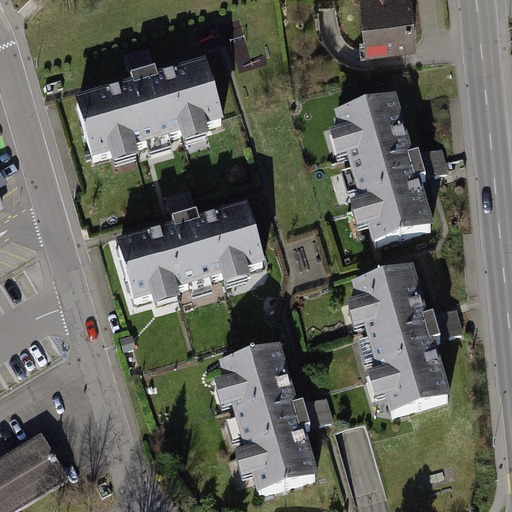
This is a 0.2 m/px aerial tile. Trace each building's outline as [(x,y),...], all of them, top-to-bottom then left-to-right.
[(360,0),(365,49),(415,44),(411,0),(360,0)] [(129,88),(71,105),(90,169),(105,164),(109,175),(139,166),(136,155),(177,143),(180,153),(208,144),(205,135),(224,130),(205,65),(156,80),(154,75),(127,83),(129,88)] [(395,103),(332,122),(337,138),(327,141),(336,169),(346,166),(359,208),(346,212),(355,240),(366,237),(372,256),(435,237),(420,188),(428,185),(419,158),(412,160),(395,103)] [(173,232),(114,249),(132,311),(149,306),(153,319),(177,312),(173,298),(220,284),(223,295),(247,288),(244,278),(263,273),(245,212),(195,227),(194,222),(172,228),(173,232)] [(408,278),(351,295),(356,311),(346,314),(353,339),(364,336),(378,382),(369,385),(375,405),(387,402),(392,421),(445,405),(428,347),(435,345),(430,327),(423,329),(408,278)] [(277,354),(217,371),(223,391),(212,394),(219,420),(230,417),(242,460),(230,463),(238,491),(252,488),(256,503),(316,485),(302,437),(307,435),(302,415),(295,417),(277,354)] [(36,437),(0,458),(0,511),(18,511),(66,484),(36,437)]
